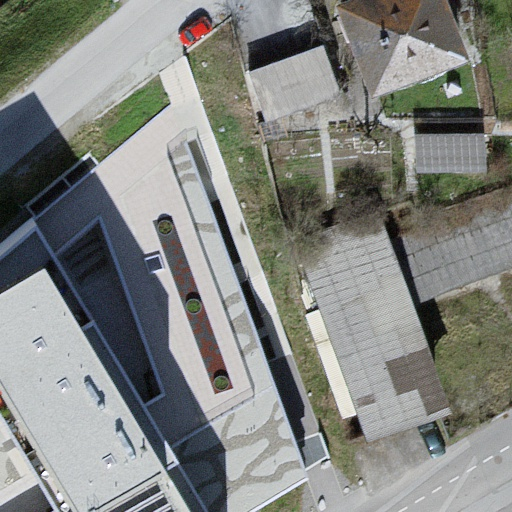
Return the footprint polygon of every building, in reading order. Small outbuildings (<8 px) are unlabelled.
[(443,0),(365,0),(339,10),(371,93),(465,57),(443,0)] [(269,96),(336,88),(330,39),(263,48),(269,96)] [(151,101),(0,227),(0,511),(245,511),(306,476),(151,101)] [(511,197),(397,239),(416,290),(511,255),(511,197)] [(373,223),(315,244),(382,431),(440,410),(373,223)]
